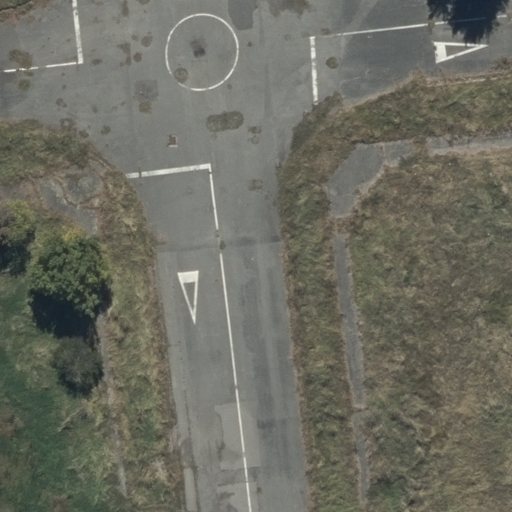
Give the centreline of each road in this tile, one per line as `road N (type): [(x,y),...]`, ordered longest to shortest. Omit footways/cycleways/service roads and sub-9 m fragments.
road 1 (track): [(248,511),(190,0)]
road 2 (track): [(0,72),(511,17)]
